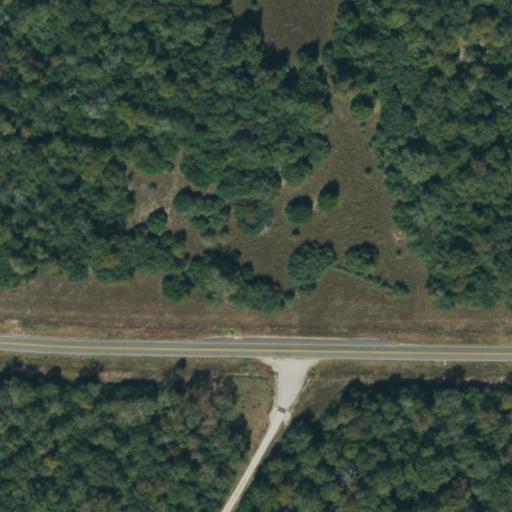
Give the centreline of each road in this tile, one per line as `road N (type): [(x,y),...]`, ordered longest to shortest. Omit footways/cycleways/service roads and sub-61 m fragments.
road 1 (secondary): [(0,342),(511,351)]
road 2 (track): [(220,511),(298,383),(299,350)]
